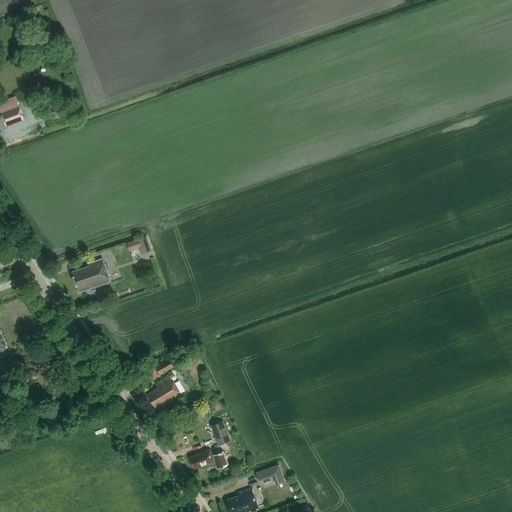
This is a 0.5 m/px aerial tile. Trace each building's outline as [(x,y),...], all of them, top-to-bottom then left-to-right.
[(19,20),(12,22),(16,31),(22,28),(19,20)] [(24,120),(16,97),(0,102),(0,109),(6,127),(24,120)] [(53,112),(55,120),(66,117),(63,109),(53,112)] [(148,239),(137,243),(141,254),(151,250),(148,239)] [(89,266),(72,272),(79,292),(111,282),(103,259),(88,264),(89,266)] [(155,367),(160,376),(174,367),(169,359),(155,367)] [(182,395),(171,377),(156,386),(158,389),(148,394),(155,407),(162,404),(163,406),(168,403),(169,403),(182,395)] [(219,445),(230,440),(223,422),(212,426),(219,445)] [(223,452),(212,455),(210,450),(190,457),(195,468),(203,465),(204,466),(208,464),(215,461),(218,468),(228,465),(223,452)] [(279,464),(256,473),(259,481),(282,473),(279,464)] [(250,511),(259,509),(252,488),(237,493),(238,496),(227,500),(231,511),(250,511)]
